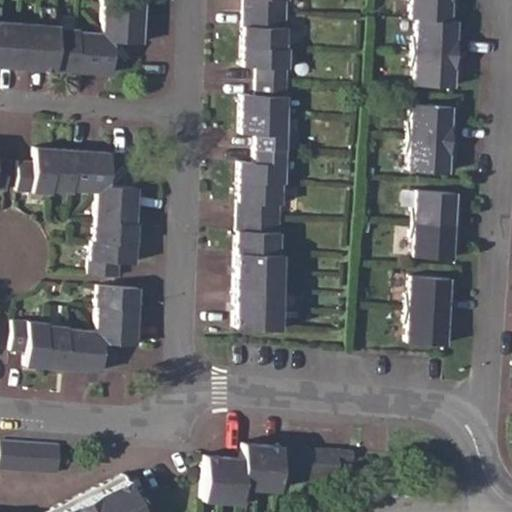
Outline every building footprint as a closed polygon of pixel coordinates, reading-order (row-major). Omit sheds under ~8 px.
[(0,61),(8,62),(47,65),(102,68),(104,35),(133,37),(135,1),(134,0),(94,0),(93,26),(71,25),(72,23),(49,21),(49,19),(11,17),(0,16),(0,61)] [(229,250),(228,287),(227,324),(272,326),(274,289),(275,251),(272,251),(273,215),(274,178),(278,178),(279,146),(279,113),(281,79),(281,44),(279,44),(280,8),(279,0),(237,0),(237,7),(236,44),(236,63),(250,63),(250,79),(249,93),(235,93),(234,112),(234,131),(248,131),(247,145),(247,159),(232,158),(232,178),(230,214),(229,250)] [(406,0),(406,14),(412,13),(410,32),(408,32),(407,46),(406,60),(408,61),(407,79),(448,81),(449,64),(457,64),(457,49),(459,36),(452,35),(453,17),(447,17),(448,0),(406,0)] [(401,117),(400,131),(399,145),(403,145),(402,164),(442,167),(443,148),(451,149),(452,134),(453,120),(446,119),(447,102),(406,100),(405,117),(401,117)] [(11,157),(9,189),(42,191),(42,188),(64,190),(66,188),(87,189),(86,216),(85,237),(82,236),(80,270),(111,273),(112,258),(127,259),(128,239),(129,220),(126,218),(128,183),(100,182),(101,149),(67,148),(45,146),(27,144),(26,158),(11,157)] [(407,204),(405,218),(404,232),(407,232),(405,251),(445,254),(447,235),(455,236),(455,222),(457,207),(448,206),(450,189),(410,186),(409,204),(407,204)] [(399,289),(399,302),(398,316),(400,318),(399,335),(439,338),(440,320),(447,320),(448,306),(449,292),(442,291),(443,274),(403,272),(403,287),(399,289)] [(41,319),(10,317),(8,317),(6,347),(21,349),(20,363),(39,364),(59,365),(96,368),(97,340),(130,342),(132,305),(133,283),(90,281),(90,284),(89,304),(92,303),(90,328),(62,326),(62,324),(41,322),(41,319)] [(0,436),(0,466),(56,470),(59,441),(0,436)] [(236,499),(237,485),(274,487),(275,474),(334,477),(336,456),(350,457),(350,447),(277,442),(240,440),(239,454),(202,452),(199,498),(236,499)] [(140,511),(121,473),(43,511),(140,511)]
